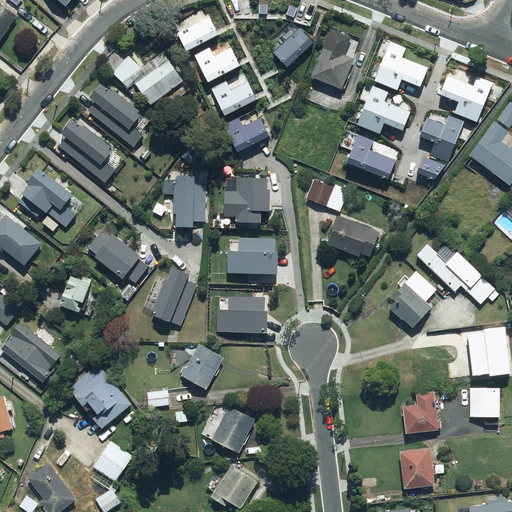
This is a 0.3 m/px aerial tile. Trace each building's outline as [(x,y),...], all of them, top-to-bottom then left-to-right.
[(51,0),(62,10),(71,0),(51,0)] [(0,40),(17,20),(0,6),(0,40)] [(177,27),(191,53),(222,36),(207,10),(177,27)] [(271,40),(285,66),(316,49),(301,23),(271,40)] [(351,40),(329,31),(308,80),(339,93),(353,60),(344,56),(351,40)] [(196,58),(211,84),(242,66),(227,41),(196,58)] [(125,44),(104,65),(125,87),(142,70),(130,58),(134,53),(125,44)] [(382,44),(371,75),(419,90),(427,66),(404,58),(406,52),(382,44)] [(182,84),(166,63),(134,86),(150,107),(182,84)] [(216,91),(230,116),(261,99),(246,73),(216,91)] [(440,74),(431,101),(453,108),(451,112),(477,121),(489,86),(473,80),(472,84),(440,74)] [(93,105),(88,113),(134,148),(142,137),(130,128),(140,115),(100,84),(87,101),(93,105)] [(351,98),(316,85),(310,101),(345,114),(351,98)] [(369,91),(359,121),(403,136),(412,109),(391,102),(392,98),(369,91)] [(511,125),(511,104),(510,102),(496,121),(508,131),(511,125)] [(230,130),(245,155),(275,138),(261,113),(230,130)] [(422,116),(414,140),(436,147),(434,152),(452,157),(464,122),(450,118),(447,125),(422,116)] [(64,140),(58,147),(105,184),(113,173),(102,164),(112,151),(72,119),(58,136),(64,140)] [(511,182),(511,137),(491,123),(466,159),(508,188),(511,182)] [(357,135),(347,166),(394,182),(403,154),(377,145),(378,142),(357,135)] [(441,164),(420,157),(414,174),(435,181),(441,164)] [(74,196),(40,168),(29,182),(31,184),(23,194),(26,196),(22,202),(40,216),(44,211),(49,214),(51,212),(68,226),(79,213),(68,204),(74,196)] [(193,179),(167,178),(164,214),(173,214),(172,230),(191,231),(192,222),(206,222),(208,178),(193,178),(193,179)] [(235,194),(222,194),(221,220),(234,220),(234,227),(258,227),(258,216),(267,216),(267,181),(235,181),(235,194)] [(333,189),(313,181),(305,200),(339,214),(348,190),(334,184),(333,189)] [(511,200),(503,210),(511,217),(511,200)] [(40,247),(4,217),(0,221),(0,260),(16,275),(40,247)] [(379,234),(337,218),(325,247),(357,259),(358,255),(369,259),(379,234)] [(96,255),(94,257),(121,281),(126,276),(135,285),(150,268),(113,236),(110,240),(101,233),(88,248),(96,255)] [(276,239),(229,237),(229,252),(226,252),(225,274),(238,275),(238,279),(280,281),(281,250),(275,249),(276,239)] [(203,244),(192,244),(192,264),(203,264),(203,244)] [(426,246),(415,258),(453,293),(458,288),(478,307),(487,298),(492,303),(500,294),(447,244),(436,256),(426,246)] [(188,278),(170,270),(150,317),(168,325),(188,278)] [(92,286),(69,278),(58,308),(81,316),(92,286)] [(431,308),(403,284),(388,302),(383,298),(378,304),(411,332),(431,308)] [(23,308),(7,293),(0,300),(0,323),(4,328),(23,308)] [(247,337),(269,338),(270,306),(263,306),(263,299),(230,297),(229,309),(215,309),(214,335),(238,337),(238,340),(247,340),(247,337)] [(60,357),(19,323),(10,334),(13,336),(1,351),(42,384),(50,375),(47,372),(60,357)] [(509,376),(503,326),(479,329),(482,346),(471,347),(475,380),(509,376)] [(223,358),(199,343),(178,377),(202,392),(223,358)] [(431,353),(418,355),(420,366),(433,365),(431,353)] [(99,361),(67,389),(93,418),(88,422),(98,433),(130,406),(115,389),(119,386),(114,381),(112,383),(102,372),(106,369),(99,361)] [(499,388),(470,388),(469,418),(499,419),(499,388)] [(168,392),(146,393),(147,409),(169,408),(168,392)] [(435,423),(432,393),(413,394),(414,407),(401,408),(404,436),(441,432),(440,423),(435,423)] [(4,396),(0,397),(0,438),(7,437),(5,431),(13,428),(4,396)] [(255,419),(227,407),(210,444),(237,457),(255,419)] [(96,471),(91,479),(114,493),(119,486),(115,483),(132,457),(108,442),(92,468),(96,471)] [(430,449),(399,454),(402,491),(433,489),(432,477),(433,477),(434,477),(434,476),(435,475),(435,474),(435,473),(434,472),(434,471),(433,471),(432,471),(432,470),(430,449)] [(61,511),(75,500),(47,465),(26,482),(42,501),(38,504),(44,511),(61,511)] [(236,511),(255,483),(230,467),(209,501),(220,508),(222,504),(234,511),(236,511)] [(110,492),(95,501),(101,511),(107,511),(118,506),(110,492)] [(25,497),(18,507),(25,511),(32,511),(37,506),(25,497)] [(511,511),(511,504),(503,505),(502,501),(486,503),(486,507),(465,510),(465,511),(511,511)]
